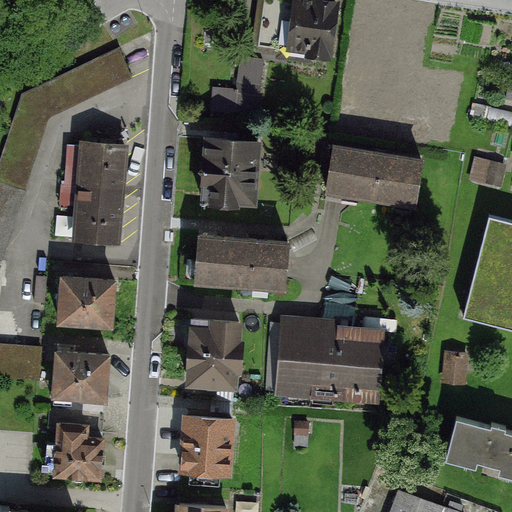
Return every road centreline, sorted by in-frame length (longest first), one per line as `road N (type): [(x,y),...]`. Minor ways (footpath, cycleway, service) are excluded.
road 1 (residential): [(168,0),(150,277)]
road 2 (residential): [(135,511),(150,277)]
